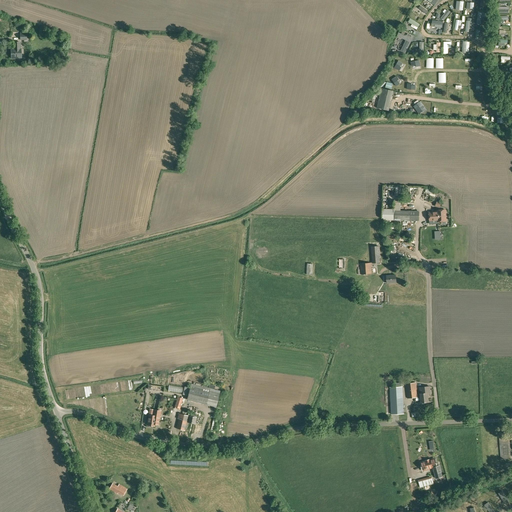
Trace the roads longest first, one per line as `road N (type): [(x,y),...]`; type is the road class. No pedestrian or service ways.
road 1 (track): [(31,263),(237,213),(357,120),(471,122),(511,138)]
road 2 (unclassified): [(511,420),(309,427),(201,447),(57,413)]
road 3 (unclassified): [(57,413),(40,361),(40,285),(0,194)]
